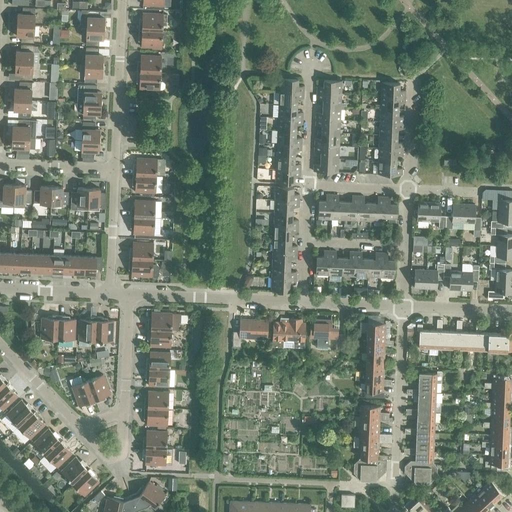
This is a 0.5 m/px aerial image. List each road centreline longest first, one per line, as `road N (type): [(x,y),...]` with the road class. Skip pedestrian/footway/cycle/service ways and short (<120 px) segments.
road 1 (residential): [(397,511),(403,306)]
road 2 (residential): [(303,303),(129,299)]
road 3 (residential): [(116,173),(122,0)]
road 4 (residential): [(111,295),(116,173)]
